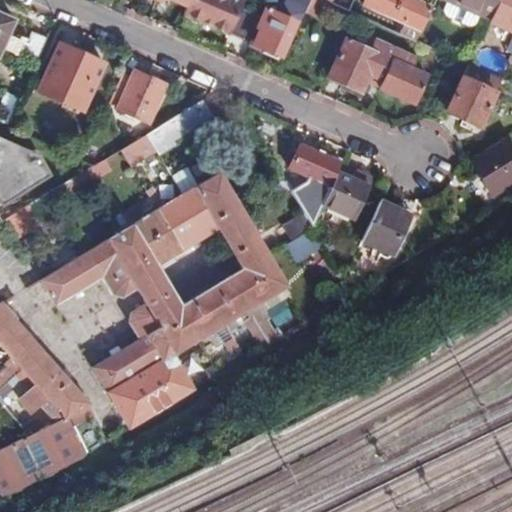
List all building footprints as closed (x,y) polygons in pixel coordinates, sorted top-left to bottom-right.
[(228,35),(230,30),(238,11),(213,0),(189,0),(188,3),(183,16),(228,35)] [(293,22),(297,23),(303,10),(306,0),(280,0),(275,14),(265,10),(262,15),(240,6),(238,11),(230,30),(267,45),(265,50),(276,54),(278,50),(280,51),(293,22)] [(306,0),(303,10),(318,17),(324,0),(306,0)] [(335,0),(334,4),(349,11),(352,1),(351,0),(335,0)] [(413,25),(419,29),(429,6),(415,0),(367,0),(415,21),(413,25)] [(450,0),(491,18),(498,0),(450,0)] [(489,23),(511,32),(511,0),(498,0),(491,18),(489,23)] [(36,62),(46,39),(30,32),(26,40),(9,33),(15,20),(0,13),(0,52),(3,47),(36,62)] [(380,77),(377,85),(414,101),(426,73),(409,67),(415,54),(372,35),(365,49),(341,39),(327,75),(359,89),(364,79),(367,71),(380,77)] [(83,110),(104,62),(60,44),(39,90),(83,110)] [(150,123),(166,85),(135,71),(117,109),(150,123)] [(364,79),(377,85),(380,77),(367,71),(364,79)] [(480,126),(495,90),(461,76),(446,112),(480,126)] [(5,89),(0,101),(0,120),(7,124),(19,95),(5,89)] [(213,115),(204,99),(148,134),(160,153),(176,143),(174,139),(213,115)] [(511,181),(511,143),(506,134),(470,156),(492,193),(511,181)] [(0,206),(2,209),(49,178),(38,161),(0,144),(0,206)] [(293,191),(316,229),(325,206),(339,174),(344,163),(302,144),(291,170),(309,178),(306,185),(293,191)] [(111,171),(105,160),(96,165),(85,172),(92,184),(111,171)] [(350,179),(368,186),(371,177),(353,170),(350,179)] [(131,429),(196,386),(174,351),(225,320),(249,305),(287,282),(261,240),(264,237),(261,233),(258,235),(217,171),(41,281),(56,306),(101,279),(113,297),(123,298),(137,291),(166,272),(161,263),(221,226),(247,268),(186,305),(175,287),(147,305),(133,313),(129,323),(139,340),(94,368),(131,429)] [(53,192),(59,203),(92,184),(85,172),(53,192)] [(339,174),(325,206),(355,218),(368,186),(350,179),(339,174)] [(172,190),(179,186),(175,178),(168,182),(172,190)] [(29,207),(39,224),(64,210),(59,203),(53,192),(29,207)] [(379,200),(361,242),(395,255),(412,214),(379,200)] [(7,220),(18,238),(39,224),(29,207),(7,220)] [(301,256),(321,243),(305,217),(284,230),(301,256)] [(137,291),(147,305),(175,287),(166,272),(137,291)] [(316,312),(347,293),(342,285),(311,305),(316,312)] [(56,415),(61,422),(85,411),(89,409),(1,305),(0,306),(0,345),(35,389),(19,403),(32,418),(43,409),(51,419),(56,415)] [(249,305),(225,320),(229,328),(246,317),(260,337),(267,332),(249,305)] [(242,347),(236,337),(229,341),(236,352),(242,347)] [(210,361),(203,348),(194,353),(203,366),(210,361)] [(0,451),(0,502),(84,462),(68,432),(90,421),(85,411),(61,422),(28,438),(0,451)] [(68,432),(84,462),(105,447),(90,421),(68,432)]
